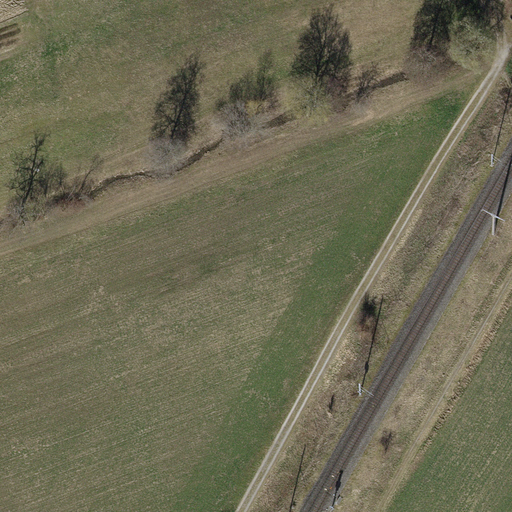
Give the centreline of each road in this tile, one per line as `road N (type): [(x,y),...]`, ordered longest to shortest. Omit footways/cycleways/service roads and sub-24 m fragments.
road 1 (track): [(239,511),(508,40)]
road 2 (track): [(381,511),(511,284)]
